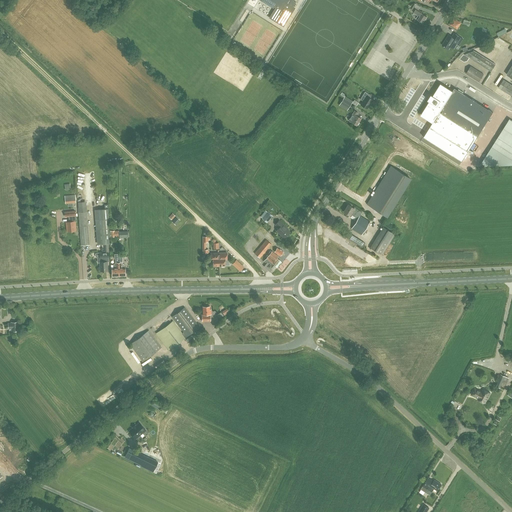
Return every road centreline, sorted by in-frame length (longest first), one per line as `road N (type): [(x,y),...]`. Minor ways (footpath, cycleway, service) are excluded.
road 1 (unclassified): [(0,502),(188,352),(284,347),(305,337)]
road 2 (unclassified): [(510,511),(373,381),(305,337)]
road 3 (primary): [(0,297),(257,289)]
road 4 (track): [(258,278),(102,128)]
road 5 (tertiary): [(312,226),(409,68)]
road 6 (primary): [(364,286),(511,278)]
road 7 (track): [(102,128),(0,33)]
